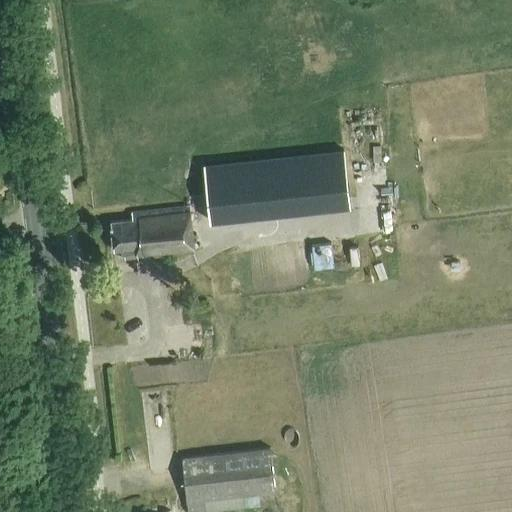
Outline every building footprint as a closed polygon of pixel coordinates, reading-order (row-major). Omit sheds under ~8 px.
[(342,151),(203,166),(209,222),(348,207),(342,151)] [(122,260),(194,252),(190,207),(132,214),(132,220),(111,223),(114,251),(121,250),(122,260)] [(316,243),(320,267),(340,264),(336,239),(316,243)] [(243,242),(245,290),(308,288),(306,240),(243,242)] [(139,262),(131,263),(131,273),(139,273),(139,262)] [(270,448),(182,458),(188,511),(210,511),(243,508),(242,496),(276,492),(270,448)]
